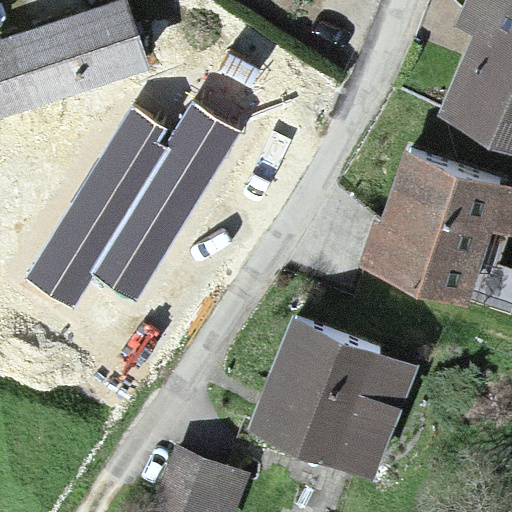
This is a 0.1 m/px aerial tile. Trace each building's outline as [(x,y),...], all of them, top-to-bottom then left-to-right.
[(511,0),(487,0),(451,92),(511,116),(511,0)] [(122,3),(0,43),(0,113),(143,67),(122,3)] [(132,115),(31,277),(70,302),(92,268),(135,295),(234,135),(191,108),(172,140),(132,115)] [(511,173),(409,139),(372,246),(479,282),(511,186),(511,173)] [(296,310),(258,408),(368,451),(406,353),(296,310)] [(186,442),(160,506),(174,511),(220,511),(241,465),(186,442)]
